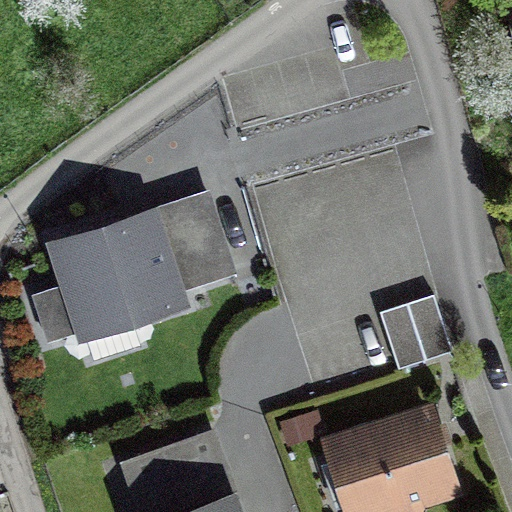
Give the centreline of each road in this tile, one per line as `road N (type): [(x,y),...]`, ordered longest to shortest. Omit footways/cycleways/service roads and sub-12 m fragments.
road 1 (residential): [(511,407),(466,254),(438,69),(420,12),(408,0)]
road 2 (residential): [(0,228),(296,0)]
